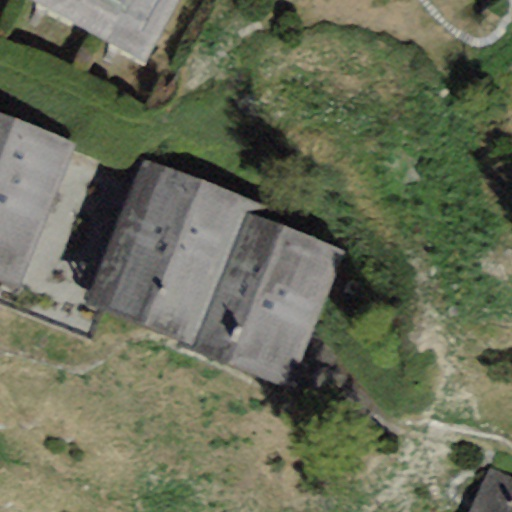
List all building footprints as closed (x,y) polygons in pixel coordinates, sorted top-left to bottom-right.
[(163,0),(0,0),(0,7),(123,74),(163,0)] [(0,233),(43,152),(0,134),(0,233)] [(238,215),(126,169),(50,306),(238,390),(309,257),(232,228),(238,215)] [(511,241),(487,265),(511,292),(511,241)] [(511,511),(511,488),(480,473),(453,511),(511,511)]
